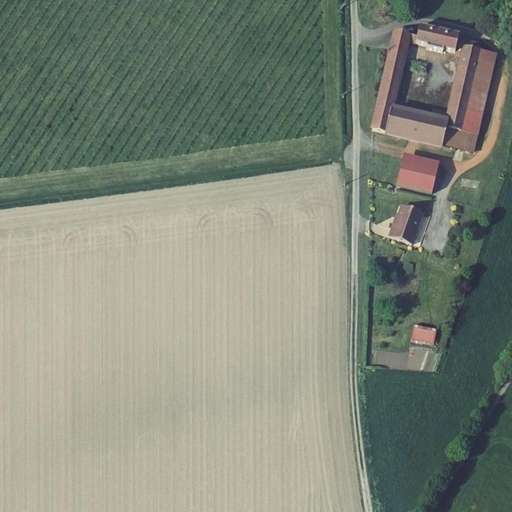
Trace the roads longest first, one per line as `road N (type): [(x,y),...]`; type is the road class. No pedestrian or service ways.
road 1 (track): [(353,0),(353,387),(368,511)]
road 2 (track): [(357,153),(0,203)]
